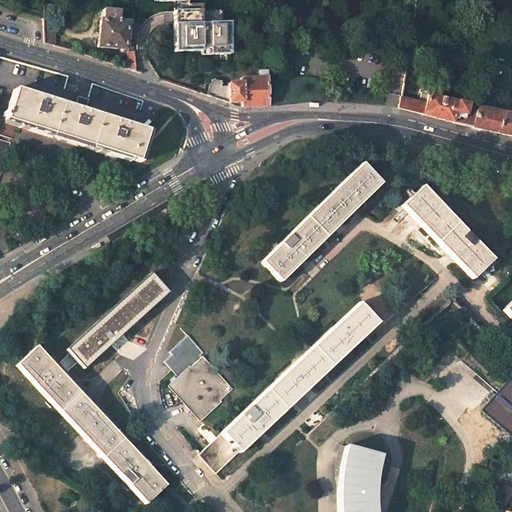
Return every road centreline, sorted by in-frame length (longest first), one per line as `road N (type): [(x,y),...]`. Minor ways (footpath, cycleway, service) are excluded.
road 1 (primary): [(511,156),(389,124),(304,118),(226,145)]
road 2 (primary): [(226,145),(0,282)]
road 3 (secondary): [(226,145),(215,116),(194,104),(0,42)]
